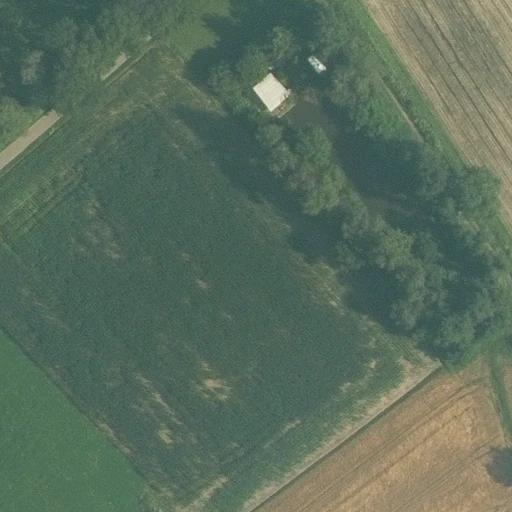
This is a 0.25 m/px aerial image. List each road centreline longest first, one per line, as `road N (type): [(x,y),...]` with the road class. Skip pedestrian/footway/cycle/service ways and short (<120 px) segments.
road 1 (track): [(511,285),(325,0)]
road 2 (unclassified): [(181,0),(0,157)]
